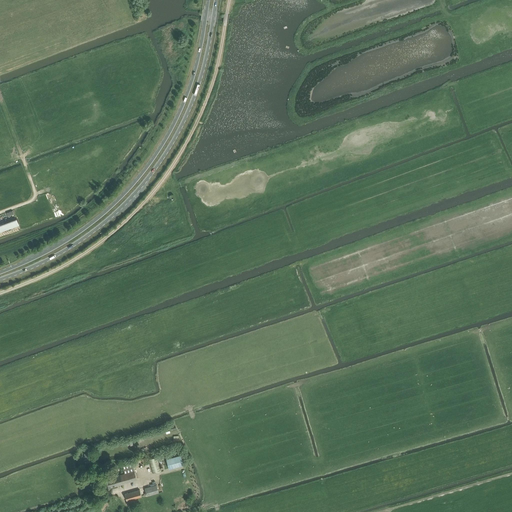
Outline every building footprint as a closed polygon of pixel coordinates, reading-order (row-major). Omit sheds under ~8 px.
[(94,455),(92,456),(90,452),(84,454),(86,462),(96,459),(94,455)] [(180,454),(166,458),(169,469),(183,465),(180,454)] [(161,471),(157,456),(148,459),(152,473),(161,471)] [(109,477),(108,475),(103,477),(103,479),(106,488),(137,480),(132,462),(122,465),(124,473),(109,477)] [(156,484),(145,488),(147,496),(159,493),(156,484)] [(140,490),(125,494),(127,501),(141,496),(140,490)]
